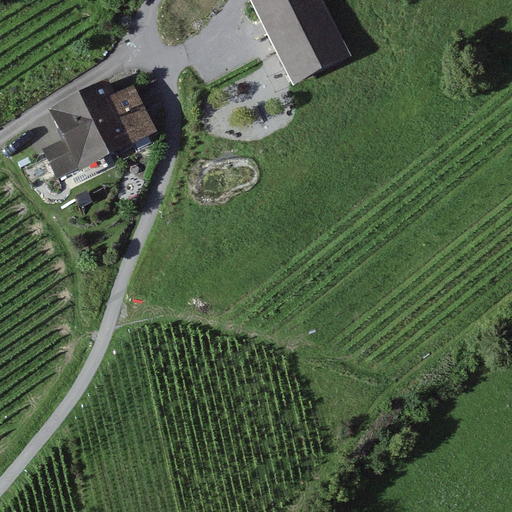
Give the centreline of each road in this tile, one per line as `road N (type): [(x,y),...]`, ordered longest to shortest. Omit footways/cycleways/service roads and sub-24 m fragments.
road 1 (unclassified): [(0,490),(85,382),(152,208),(172,143),(173,99),(146,19),(153,0)]
road 2 (track): [(156,57),(116,64),(0,138)]
